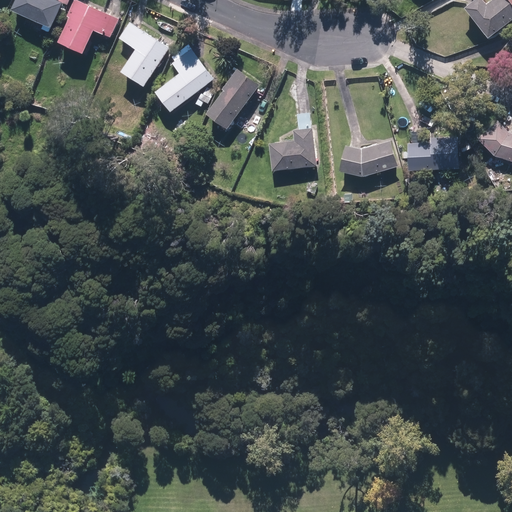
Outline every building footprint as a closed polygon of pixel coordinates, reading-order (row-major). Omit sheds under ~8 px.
[(19,0),(16,8),(57,26),(67,2),(63,0),(19,0)] [(115,36),(123,17),(83,0),(77,0),(71,14),(75,15),(64,40),(88,51),(98,29),(115,36)] [(475,0),(467,6),(492,36),(511,19),(511,0),(495,0),(491,4),(487,0),(475,0)] [(173,47),(132,21),(122,37),(139,47),(125,69),(149,85),(173,47)] [(176,109),(218,78),(192,43),(172,57),(184,73),(161,89),(176,109)] [(211,112),(232,127),(263,84),(240,68),(227,87),(228,88),(211,112)] [(314,126),(312,109),(297,110),(298,127),(314,126)] [(483,135),(499,154),(511,158),(511,129),(503,119),(483,135)] [(321,164),(317,126),(314,126),(298,127),(300,138),(274,141),(277,168),(321,164)] [(432,135),(432,140),(413,140),(413,168),(462,166),(461,134),(432,135)] [(343,169),(366,175),(402,164),(395,139),(365,148),(350,144),(343,169)]
